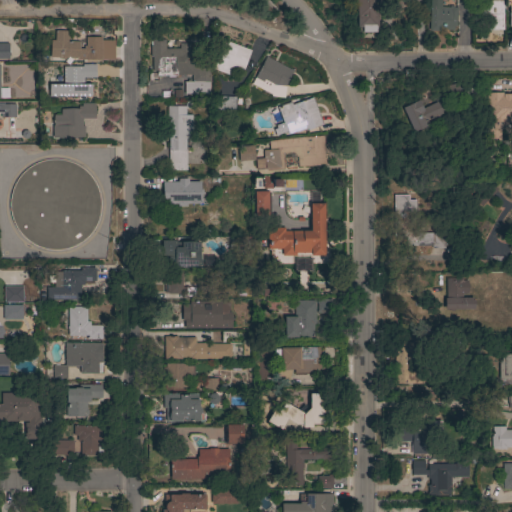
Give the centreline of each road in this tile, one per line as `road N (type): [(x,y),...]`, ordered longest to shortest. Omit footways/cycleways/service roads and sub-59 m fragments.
road 1 (residential): [(131,11),(134,511)]
road 2 (residential): [(35,11),(215,16),(330,60),(511,63)]
road 3 (residential): [(364,511),(363,135),(330,60)]
road 4 (residential): [(134,480),(0,482)]
